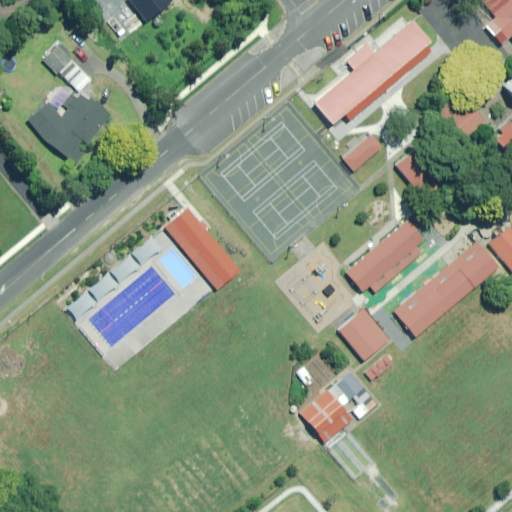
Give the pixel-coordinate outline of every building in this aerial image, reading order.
[(428,0),(435,8),(445,1),(445,0),(428,0)] [(511,0),(477,0),(511,42),(511,0)] [(415,12),(407,3),(387,20),(395,29),(415,12)] [(350,52),(357,60),(359,63),(364,59),(362,56),(373,47),(375,49),(383,43),(381,40),(374,33),(350,52)] [(57,46),(41,61),(57,77),(59,74),(78,94),(90,82),(57,46)] [(511,64),(494,78),(511,99),(511,64)] [(488,117),(456,77),(427,101),(459,140),(488,117)] [(25,125),(67,160),(76,167),(91,149),(86,145),(109,117),(83,95),(63,119),(43,103),(25,125)] [(511,138),(511,127),(508,121),(490,135),(500,148),(509,141),(511,138)] [(342,157),(352,171),(381,150),(371,136),(342,157)] [(413,163),(402,157),(394,171),(404,177),(413,163)] [(163,228),(217,290),(239,272),(185,209),(163,228)] [(424,241),(406,219),(344,270),(362,292),(424,241)] [(511,266),(511,237),(499,221),(479,238),(506,271),(511,266)] [(497,263),(480,243),(455,264),(471,284),(497,263)] [(471,284),(455,264),(396,312),(413,332),(471,284)] [(381,336),(353,302),(328,322),(356,356),(381,336)] [(393,365),(385,356),(364,374),(372,383),(393,365)] [(356,383),(342,365),(324,380),(338,397),(356,383)] [(311,376),(305,368),(292,376),(297,385),(311,376)]
